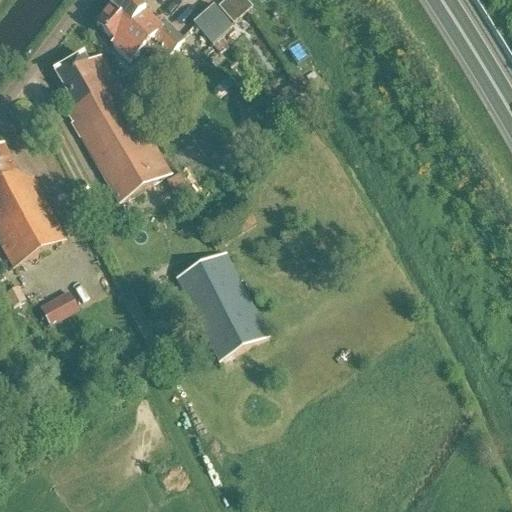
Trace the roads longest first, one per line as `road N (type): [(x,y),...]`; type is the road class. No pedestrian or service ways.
road 1 (trunk): [(511,118),(438,0)]
road 2 (residential): [(0,107),(85,0)]
